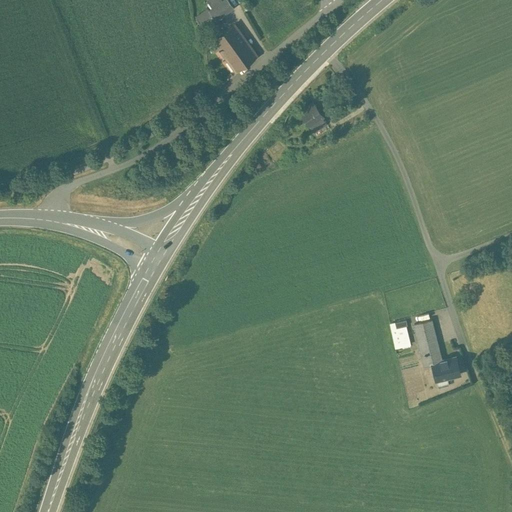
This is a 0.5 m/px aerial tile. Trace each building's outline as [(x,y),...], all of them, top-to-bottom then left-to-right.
[(206,10),(196,17),(205,28),(234,7),(232,5),(233,5),(232,3),(231,4),(228,0),(222,0),(221,1),(220,0),(205,0),(211,8),(209,10),(212,14),(211,15),(206,10)] [(221,50),(236,71),(258,55),(235,24),(213,40),(220,49),(219,49),(220,51),(221,50)] [(314,130),(326,122),(321,116),(324,114),(314,100),(299,110),(310,125),(311,125),(314,130)] [(396,347),(413,344),(407,318),(390,322),(396,347)] [(431,319),(414,323),(421,350),(423,349),(434,346),(438,360),(441,360),(431,319)] [(441,360),(438,360),(434,346),(423,349),(427,364),(431,363),(435,380),(458,375),(455,366),(458,365),(456,356),(441,360)]
